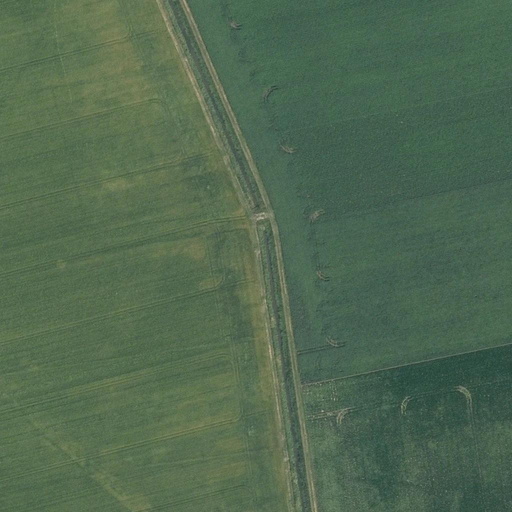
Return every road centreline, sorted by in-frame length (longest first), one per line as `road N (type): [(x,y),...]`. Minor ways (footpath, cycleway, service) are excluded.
road 1 (track): [(182,0),(272,207),(315,511)]
road 2 (track): [(161,0),(258,233),(294,511)]
